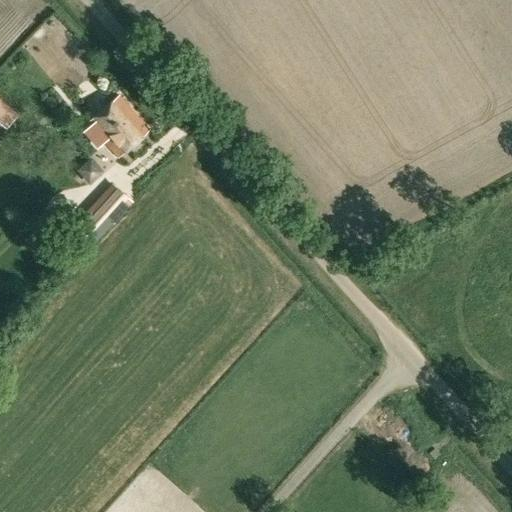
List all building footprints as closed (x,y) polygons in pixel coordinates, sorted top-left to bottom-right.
[(120,156),(151,129),(119,94),(89,122),(120,156)] [(102,153),(88,164),(102,182),(116,171),(102,153)] [(95,242),(133,201),(114,184),(76,224),(95,242)] [(90,248),(81,239),(73,248),(82,256),(90,248)] [(440,453),(435,448),(429,453),(434,459),(441,453),(440,453)]
